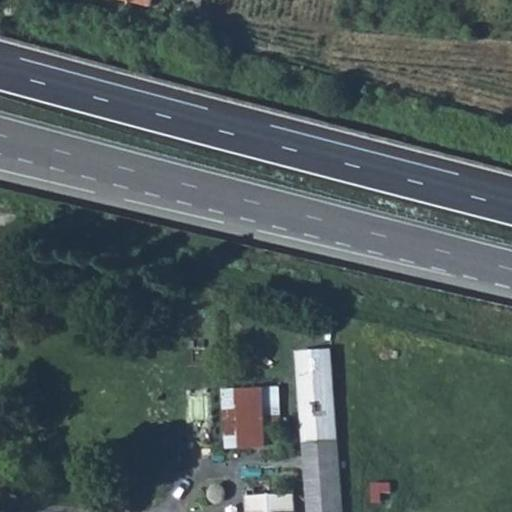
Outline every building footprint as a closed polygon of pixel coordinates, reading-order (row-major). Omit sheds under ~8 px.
[(315,492),(316,511),(340,511),(340,365),(305,365),(307,492),(315,492)] [(198,394),(201,437),(213,436),(211,393),(198,394)] [(270,458),(280,457),(280,436),(269,436),(270,458)] [(247,495),(247,511),(292,511),(292,492),(247,495)] [(307,492),(307,511),(316,511),(315,492),(307,492)]
